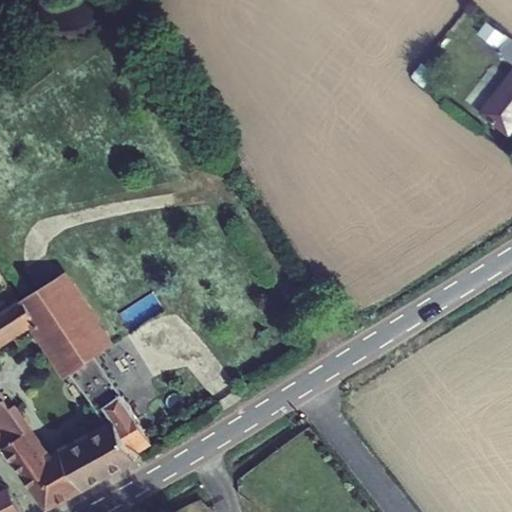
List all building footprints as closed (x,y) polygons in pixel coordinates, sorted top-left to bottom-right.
[(511,132),(511,38),(510,37),(499,52),(511,62),(511,71),(480,113),(510,135),(511,132)] [(0,343),(37,322),(60,357),(71,373),(110,425),(63,452),(67,460),(52,469),(47,460),(5,399),(0,402),(0,440),(5,447),(47,507),(69,496),(66,491),(80,484),(83,488),(138,458),(135,453),(152,443),(134,412),(97,355),(109,347),(94,325),(61,276),(20,300),(0,312),(0,343)] [(47,460),(52,469),(67,460),(63,452),(47,460)] [(66,491),(69,496),(83,488),(80,484),(66,491)] [(21,511),(9,488),(0,492),(0,511),(21,511)]
